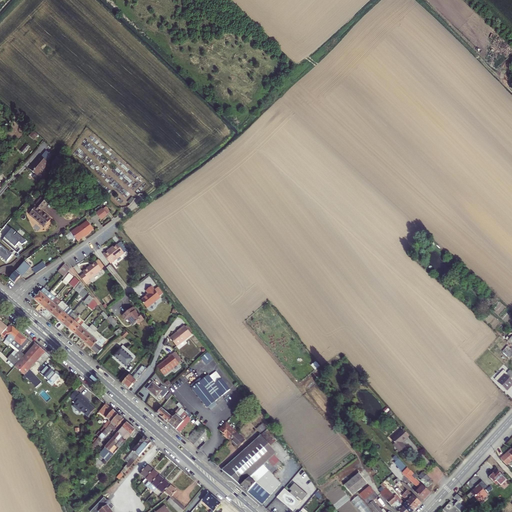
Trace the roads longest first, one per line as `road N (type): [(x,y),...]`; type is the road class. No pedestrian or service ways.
road 1 (primary): [(124,402),(9,302)]
road 2 (tertiary): [(510,418),(426,511)]
